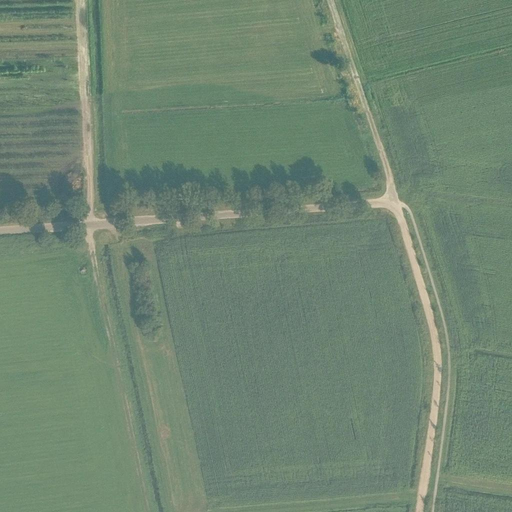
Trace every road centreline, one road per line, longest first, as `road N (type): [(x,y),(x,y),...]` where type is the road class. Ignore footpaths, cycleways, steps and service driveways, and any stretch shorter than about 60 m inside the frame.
road 1 (unclassified): [(0,233),(395,201)]
road 2 (track): [(422,511),(439,375),(395,201)]
road 3 (track): [(395,201),(336,0)]
